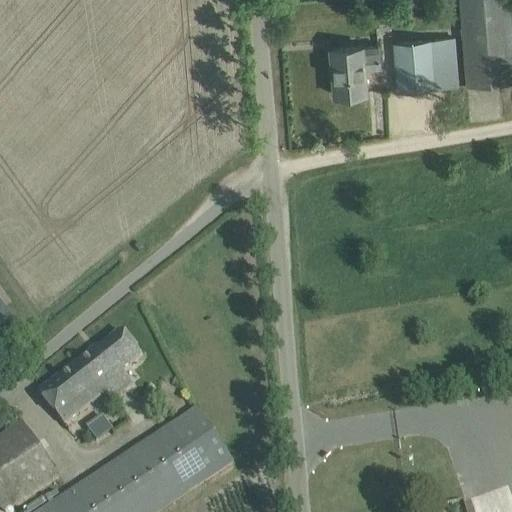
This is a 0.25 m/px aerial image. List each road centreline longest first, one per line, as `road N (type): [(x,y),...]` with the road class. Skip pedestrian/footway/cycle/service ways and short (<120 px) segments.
road 1 (unclassified): [(0,386),(271,169)]
road 2 (unclassified): [(289,511),(271,169)]
road 3 (track): [(271,169),(511,126)]
road 4 (unclassified): [(271,169),(257,0)]
